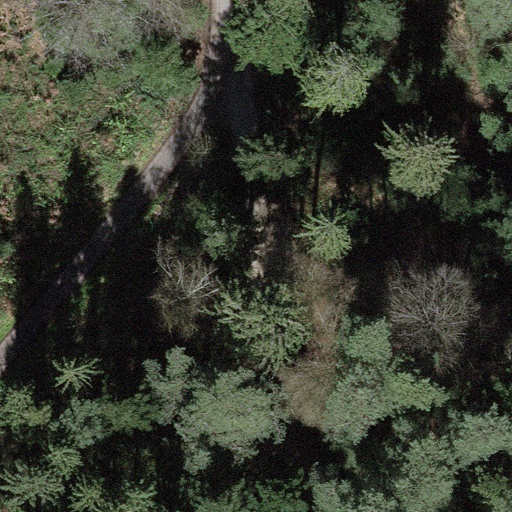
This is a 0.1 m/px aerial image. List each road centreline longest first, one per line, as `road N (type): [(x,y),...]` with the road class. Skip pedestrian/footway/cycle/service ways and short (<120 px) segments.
road 1 (track): [(231,0),(287,447),(303,511)]
road 2 (track): [(237,29),(203,110),(0,348)]
